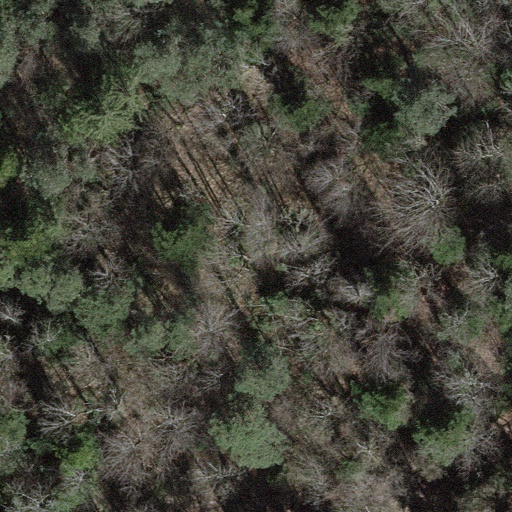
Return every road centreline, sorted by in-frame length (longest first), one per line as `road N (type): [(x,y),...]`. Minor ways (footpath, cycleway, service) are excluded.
road 1 (track): [(217,511),(443,479)]
road 2 (track): [(511,430),(443,479),(416,511)]
